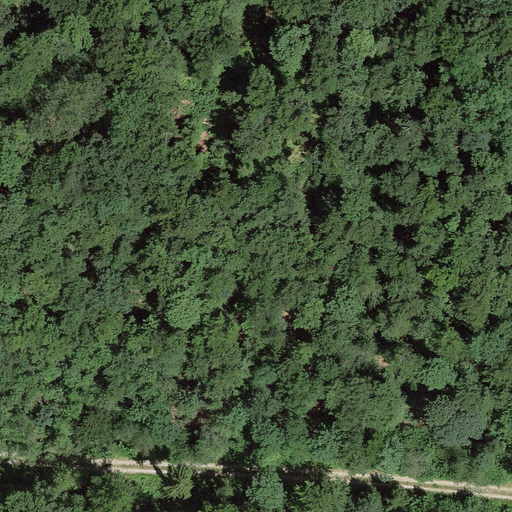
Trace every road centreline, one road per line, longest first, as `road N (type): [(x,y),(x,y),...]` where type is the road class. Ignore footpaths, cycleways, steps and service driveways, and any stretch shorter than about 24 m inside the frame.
road 1 (track): [(0,47),(106,81),(511,95)]
road 2 (track): [(511,496),(0,456)]
